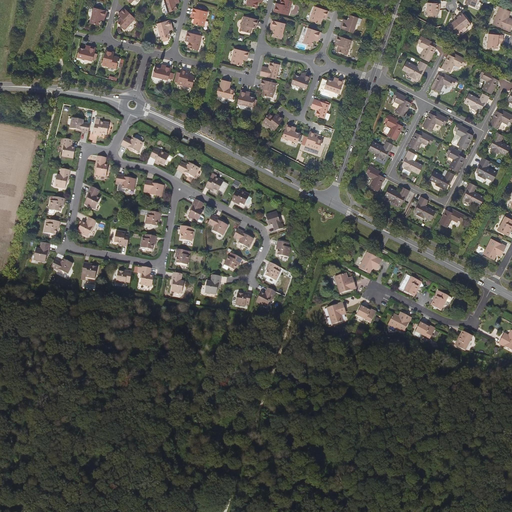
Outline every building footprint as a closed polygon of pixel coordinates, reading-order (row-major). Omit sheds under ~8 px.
[(164,0),(168,13),(177,10),(175,4),(175,2),(178,1),(178,0),(164,0)] [(279,7),(276,6),(274,12),(278,13),(288,16),(291,1),(286,0),(280,0),(280,4),(279,7)] [(428,13),(428,16),(437,17),(438,11),(440,11),(440,4),(427,3),(427,13),(428,13)] [(310,21),(320,24),(322,19),(323,17),(326,18),(329,12),(326,11),(315,7),(310,21)] [(511,24),(507,22),(508,18),(511,11),(500,7),(493,24),(510,31),(511,25),(511,24)] [(102,18),(105,19),(107,12),(103,11),(94,8),(90,24),(99,26),(101,21),(102,18)] [(125,30),(135,19),(127,11),(124,9),(120,13),(123,17),(121,18),(117,22),(125,30)] [(207,12),(195,10),(193,9),(191,15),(195,16),(195,19),(193,25),(204,27),(207,12)] [(458,18),(455,20),(450,24),(456,33),(466,26),(467,27),(471,24),(463,13),(457,17),(458,18)] [(362,19),(349,15),(347,21),(346,23),(343,22),(340,29),(344,30),(353,33),(357,24),(360,25),(362,19)] [(250,33),(251,28),(252,25),(256,26),(258,19),(254,19),(244,16),(241,31),(250,33)] [(162,40),(171,37),(169,31),(168,29),(172,27),(170,21),(167,21),(157,24),(162,40)] [(274,28),(274,31),(272,36),(282,39),(286,24),(276,21),(272,21),(271,27),(274,28)] [(304,26),(299,41),(303,42),(308,28),(304,26)] [(315,38),(319,40),(321,33),(317,32),(308,28),(303,43),(312,47),(314,41),(315,38)] [(202,36),(191,34),(187,33),(186,39),(190,40),(189,42),(188,48),(198,51),(202,36)] [(498,41),(501,42),(503,42),(503,36),(489,34),(487,47),(497,49),(498,44),(498,41)] [(351,41),(341,37),(338,36),(336,42),(339,44),(338,46),(336,51),(346,55),(351,41)] [(436,48),(433,46),(430,45),(432,42),(421,36),(419,39),(421,40),(420,43),(419,46),(424,49),(420,57),(429,62),(433,53),(433,52),(433,51),(434,52),(436,48)] [(95,60),(96,56),(94,55),(94,53),(95,49),(96,48),(89,46),(88,50),(85,50),(79,48),(77,57),(92,61),(93,60),(95,60)] [(231,64),(241,66),(243,60),(243,58),(247,59),(249,53),(246,52),(235,49),(231,64)] [(111,56),(112,52),(106,51),(102,65),(116,69),(119,58),(113,57),(111,56)] [(465,63),(467,60),(456,54),(454,57),(452,56),(449,54),(447,57),(448,58),(447,60),(446,59),(442,68),(450,73),(455,64),(460,68),(462,65),(463,62),(465,63)] [(270,61),(269,68),(268,71),(261,69),(260,76),(265,77),(275,80),(279,64),(270,61)] [(424,70),(427,65),(420,61),(417,67),(407,61),(402,70),(409,74),(408,75),(415,79),(416,77),(419,79),(423,70),(424,70)] [(171,78),(172,75),(170,74),(170,72),(171,70),(171,67),(164,66),(163,70),(161,69),(160,69),(155,67),(153,77),(168,81),(169,78),(171,78)] [(484,69),(482,72),(484,73),(483,76),(481,79),(487,82),(483,90),(492,94),(496,85),(495,85),(496,83),(497,84),(499,80),(496,79),(493,77),(494,74),(484,69)] [(180,74),(177,84),(192,88),(194,78),(189,76),(187,76),(188,71),(187,71),(186,75),(180,74)] [(303,78),(300,77),(294,75),(291,84),(307,89),(310,79),(311,76),(304,74),(303,78)] [(436,80),(436,79),(431,88),(439,93),(444,85),(449,88),(451,85),(452,82),(455,84),(457,80),(446,74),(444,77),(441,76),(438,74),(436,78),(437,78),(436,80)] [(336,82),(333,81),(328,80),(325,89),(340,94),(343,84),(344,81),(337,79),(336,82)] [(227,85),(228,82),(222,80),(221,82),(220,88),(219,91),(217,91),(216,95),(232,99),(234,90),(229,89),(229,86),(227,85)] [(264,88),(263,90),(262,96),(271,98),(275,83),(264,81),(262,80),(260,87),(264,88)] [(254,108),(255,104),(253,103),(254,101),(254,98),(249,97),(246,96),(247,92),(240,90),(239,95),(237,104),(254,108)] [(395,91),(393,95),(396,96),(395,99),(393,102),(399,105),(395,113),(404,117),(409,108),(408,108),(409,106),(410,107),(411,103),(408,102),(406,100),(407,97),(395,91)] [(487,103),(489,97),(482,93),(479,99),(469,94),(464,102),(472,106),(471,108),(478,111),(479,110),(481,111),(486,103),(487,103)] [(322,103),(317,101),(314,100),(312,106),(318,108),(318,110),(316,116),(324,119),(329,105),(328,104),(328,103),(323,101),(322,103)] [(500,113),(497,111),(495,114),(494,116),(489,125),(493,127),(498,129),(502,121),(508,124),(509,122),(511,119),(511,115),(504,111),(502,114),(500,113)] [(276,119),(274,117),(269,113),(263,122),(275,131),(280,124),(284,120),(279,116),(276,119)] [(447,122),(448,119),(437,113),(436,116),(433,115),(430,113),(428,117),(429,117),(428,118),(427,118),(423,127),(431,132),(436,124),(441,126),(443,124),(444,121),(447,122)] [(388,114),(386,118),(388,119),(387,122),(386,124),(391,127),(387,135),(396,140),(401,131),(400,130),(401,129),(402,129),(403,126),(400,124),(397,123),(399,120),(388,114)] [(82,125),(82,123),(83,120),(71,118),(69,128),(75,129),(81,130),(81,132),(88,133),(89,126),(82,125)] [(109,123),(100,122),(95,121),(93,134),(98,135),(98,133),(102,134),(107,134),(109,123)] [(466,149),(470,140),(470,139),(471,139),(473,135),(470,134),(467,133),(469,129),(458,123),(456,127),(458,128),(457,131),(455,134),(461,137),(457,145),(466,149)] [(297,144),(300,134),(295,132),(292,131),(293,128),(286,125),(286,128),(282,138),(297,144)] [(319,150),(322,143),(316,141),(317,139),(315,138),(316,134),(310,132),(308,137),(305,146),(319,150)] [(432,142),(434,138),(423,133),(422,136),(419,134),(416,132),(414,136),(415,136),(414,138),(413,137),(409,146),(417,151),(422,143),(427,145),(428,143),(430,140),(432,142)] [(499,152),(506,156),(510,148),(500,143),(504,136),(496,132),(493,139),(494,140),(489,147),(492,148),(491,150),(498,154),(499,152)] [(131,142),(125,139),(121,145),(127,149),(128,147),(133,150),(139,153),(144,143),(133,138),(132,140),(131,142)] [(64,139),(63,146),(64,146),(64,151),(62,157),(74,159),(76,148),(72,148),(70,147),(72,140),(64,139)] [(373,141),(368,150),(375,154),(375,156),(381,159),(383,157),(385,159),(390,150),(391,151),(393,145),(386,141),(383,147),(373,141)] [(449,167),(458,172),(463,163),(462,163),(463,161),(464,162),(466,158),(462,156),(460,155),(461,152),(450,147),(448,150),(451,151),(449,154),(448,156),(454,159),(449,167)] [(161,151),(161,152),(160,154),(153,150),(150,157),(157,160),(156,162),(160,164),(165,166),(170,155),(161,151)] [(412,160),(415,154),(408,150),(405,156),(406,157),(402,165),(404,167),(403,168),(410,172),(411,170),(419,174),(423,165),(412,160)] [(98,157),(96,164),(98,164),(97,168),(96,176),(106,177),(108,166),(105,166),(103,165),(104,158),(98,157)] [(486,178),(493,182),(498,173),(487,167),(490,162),(483,158),(480,164),(481,164),(476,173),(479,174),(478,176),(485,180),(486,178)] [(177,170),(184,173),(184,172),(189,175),(195,177),(200,168),(189,163),(187,165),(187,167),(180,164),(177,170)] [(369,166),(367,169),(370,171),(368,173),(366,179),(371,182),(367,190),(376,195),(382,183),(381,182),(382,181),(383,181),(385,178),(383,177),(382,176),(379,175),(380,172),(369,166)] [(69,178),(70,171),(64,169),(62,176),(60,176),(57,176),(55,187),(66,189),(67,184),(67,178),(69,178)] [(452,180),(455,175),(448,171),(445,176),(434,171),(430,180),(437,184),(436,185),(443,189),(444,187),(447,189),(451,180),(452,180)] [(123,183),(123,185),(123,188),(126,189),(128,189),(129,188),(134,189),(136,180),(129,178),(125,178),(125,176),(118,175),(116,182),(123,183)] [(214,179),(210,177),(205,187),(209,189),(210,188),(214,190),(218,192),(224,182),(215,177),(214,179)] [(152,190),(151,191),(151,194),(157,196),(157,194),(163,195),(164,186),(158,185),(153,184),(153,182),(146,181),(144,188),(152,190)] [(473,203),(480,206),(485,197),(474,192),(477,186),(470,183),(467,188),(468,189),(463,197),(466,199),(465,201),(472,204),(473,203)] [(100,199),(97,197),(95,196),(98,190),(92,187),(89,193),(90,194),(87,199),(84,204),(94,209),(96,204),(98,205),(100,199)] [(406,197),(407,197),(410,191),(403,187),(399,193),(389,187),(385,196),(391,200),(390,202),(397,205),(398,203),(402,205),(406,197)] [(241,193),(236,191),(231,201),(235,203),(236,201),(240,203),(244,205),(250,195),(242,191),(241,193)] [(64,203),(65,199),(54,197),(53,201),(51,201),(49,210),(60,213),(61,208),(62,203),(64,203)] [(425,206),(428,200),(421,197),(418,203),(414,211),(416,213),(416,215),(422,218),(424,216),(431,220),(435,212),(425,206)] [(196,200),(192,206),(194,207),(191,212),(189,216),(198,221),(203,212),(200,210),(199,209),(202,203),(196,200)] [(446,209),(444,213),(445,213),(444,215),(443,214),(437,226),(446,231),(450,223),(456,226),(458,220),(460,218),(462,219),(464,215),(453,209),(452,212),(449,211),(447,210),(446,209)] [(160,218),(161,214),(150,212),(149,216),(147,216),(145,225),(157,227),(158,222),(158,218),(160,218)] [(278,223),(277,218),(275,212),(264,216),(267,226),(271,225),(273,224),(275,231),(282,229),(280,222),(278,223)] [(228,226),(223,223),(218,221),(219,219),(212,216),(209,222),(215,226),(214,227),(213,231),(218,234),(219,233),(224,235),(228,226)] [(511,227),(511,220),(505,217),(498,231),(506,236),(511,227)] [(97,222),(93,220),(91,219),(87,225),(86,224),(82,223),(77,232),(87,238),(90,232),(92,228),(94,229),(97,222)] [(59,227),(60,222),(49,220),(48,225),(45,224),(44,233),(55,236),(56,231),(57,226),(59,227)] [(181,226),(181,230),(182,231),(181,235),(180,240),(192,242),(194,233),(192,232),(193,228),(181,226)] [(244,233),(238,229),(234,236),(241,239),(240,240),(239,243),(249,249),(254,240),(249,237),(243,234),(244,233)] [(114,243),(119,244),(123,245),(123,246),(127,247),(129,236),(125,236),(125,233),(116,232),(114,243)] [(156,242),(157,237),(145,235),(145,239),(143,239),(141,248),(152,250),(153,246),(154,241),(156,242)] [(498,252),(502,255),(506,247),(492,239),(483,255),(493,260),(496,255),(498,252)] [(278,246),(278,250),(277,255),(288,257),(290,248),(288,248),(288,243),(278,241),(277,246),(278,246)] [(49,252),(50,245),(42,243),(41,250),(39,250),(36,250),(34,261),(45,263),(47,257),(47,252),(49,252)] [(177,250),(176,254),(178,254),(177,259),(176,264),(188,266),(189,256),(187,256),(188,252),(177,250)] [(373,265),(377,268),(382,259),(367,252),(359,267),(369,273),(372,268),(373,265)] [(237,272),(239,268),(241,264),(243,265),(245,261),(235,255),(233,259),(231,258),(227,266),(237,272)] [(51,268),(57,271),(58,270),(62,272),(68,274),(73,264),(63,259),(61,263),(60,264),(54,261),(51,268)] [(278,272),(280,268),(270,263),(268,267),(270,268),(268,271),(265,276),(276,281),(280,273),(278,272)] [(81,279),(85,280),(86,278),(95,280),(97,268),(92,267),(88,266),(88,265),(84,264),(81,279)] [(142,267),(141,275),(142,275),(141,279),(140,285),(152,287),(154,277),(150,276),(148,276),(149,269),(142,267)] [(132,272),(127,272),(127,273),(123,273),(118,272),(116,283),(125,285),(125,283),(129,284),(132,272)] [(169,272),(168,279),(169,280),(168,285),(167,291),(177,293),(180,282),(177,281),(175,281),(176,273),(169,272)] [(348,281),(348,278),(346,273),(335,276),(340,293),(356,288),(353,280),(348,281)] [(417,286),(419,287),(421,282),(411,276),(410,276),(407,275),(400,289),(412,295),(417,286)] [(213,283),(211,282),(207,282),(206,288),(207,288),(206,294),(216,296),(217,290),(218,284),(220,285),(221,277),(214,276),(213,283)] [(273,299),(276,293),(270,289),(266,296),(265,295),(261,293),(256,303),(266,308),(270,302),(271,299),(273,299)] [(437,296),(432,306),(441,310),(445,301),(448,302),(450,301),(451,299),(451,298),(450,297),(438,291),(436,296),(437,296)] [(252,294),(247,294),(247,295),(243,295),(238,294),(235,306),(245,307),(246,305),(250,306),(252,294)] [(340,313),(345,311),(342,303),(327,308),(332,325),(343,321),(341,315),(340,313)] [(370,310),(361,306),(356,314),(370,322),(376,312),(370,309),(370,310)] [(401,318),(399,317),(393,314),(388,324),(403,332),(411,318),(403,314),(401,318)] [(429,327),(420,323),(415,331),(430,339),(435,329),(430,326),(429,327)] [(507,338),(503,335),(499,343),(511,350),(511,330),(509,335),(507,338)] [(458,342),(457,341),(454,346),(464,352),(472,337),(463,333),(458,342)]
